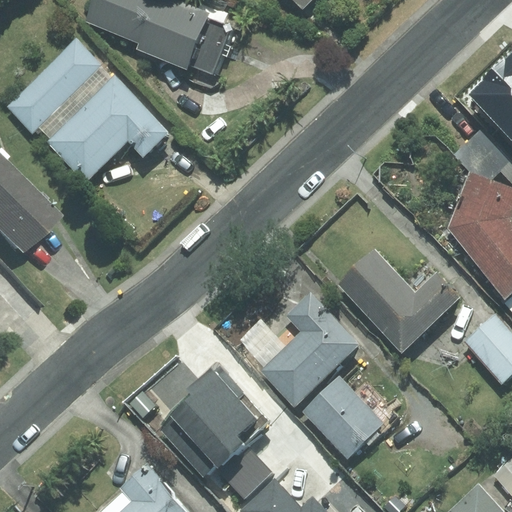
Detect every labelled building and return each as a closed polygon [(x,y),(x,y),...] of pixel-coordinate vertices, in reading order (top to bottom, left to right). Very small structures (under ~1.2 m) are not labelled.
[(185,67),(187,62),(215,73),(233,27),(225,24),(230,13),(200,1),(198,6),(182,0),(94,0),(87,21),(140,41),(137,48),(185,67)] [(76,40),(8,107),(33,132),(38,127),(49,139),(46,142),(75,171),(78,168),(88,178),(127,140),(143,156),(168,132),(76,40)] [(494,121),(511,104),(511,54),(469,94),(494,121)] [(511,140),(511,104),(494,121),(511,140)] [(491,180),(509,162),(480,130),(454,154),(469,172),(491,180)] [(61,217),(0,154),(0,227),(25,252),(61,217)] [(449,228),(505,297),(511,291),(511,218),(510,216),(511,211),(511,188),(491,180),(469,172),(449,228)] [(374,251),(339,284),(401,351),(460,297),(438,273),(415,295),(374,251)] [(263,370),(295,403),(358,344),(311,294),(289,315),(304,332),(263,370)] [(511,380),(511,332),(499,317),(469,344),(506,385),(511,380)] [(275,422),(217,361),(187,389),(190,394),(156,426),(203,476),(207,473),(224,491),(230,485),(244,500),(274,472),(250,446),(275,422)] [(340,379),(304,412),(348,458),(365,441),(369,445),(398,418),(366,384),(355,395),(340,379)] [(150,387),(134,402),(148,418),(164,403),(150,387)] [(511,459),(495,475),(511,494),(511,459)] [(121,488),(125,492),(101,511),(189,511),(147,466),(121,488)] [(274,480),(241,511),(242,511),(324,511),(313,499),(301,509),(274,480)] [(502,511),(477,485),(447,511),(502,511)]
